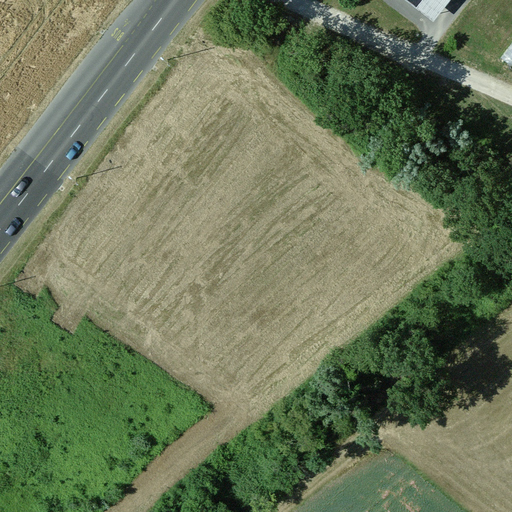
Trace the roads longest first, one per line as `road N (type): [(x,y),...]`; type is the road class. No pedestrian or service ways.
road 1 (primary): [(0,218),(170,0)]
road 2 (track): [(293,0),(511,95)]
road 3 (track): [(275,511),(373,434)]
